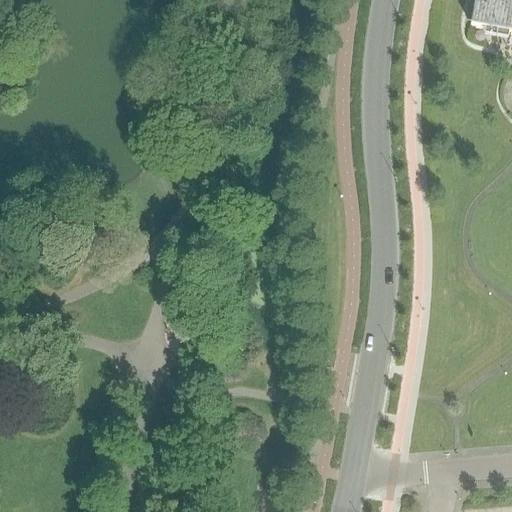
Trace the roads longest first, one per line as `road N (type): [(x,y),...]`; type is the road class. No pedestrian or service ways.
road 1 (tertiary): [(352,476),(384,269),(375,99),(385,0)]
road 2 (unclassified): [(352,476),(511,466)]
